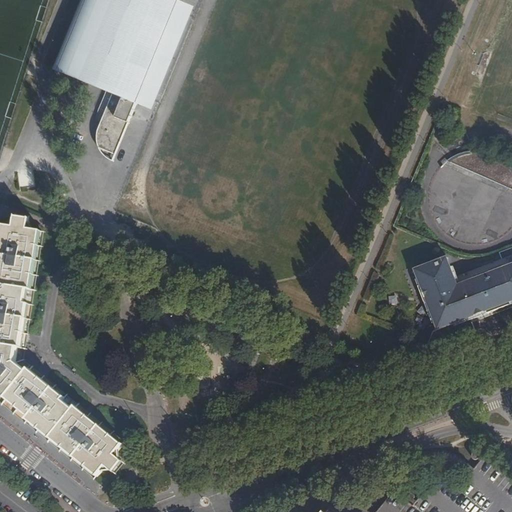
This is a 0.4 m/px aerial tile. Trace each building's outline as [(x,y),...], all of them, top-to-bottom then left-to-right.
[(108,108),(101,123),(100,135),(102,140),(108,148),(115,153),(144,86),(155,91),(186,13),(176,8),(178,0),(88,0),(83,13),(64,60),(110,80),(100,103),(108,108)] [(123,444),(112,436),(76,407),(21,362),(41,232),(27,230),(29,222),(16,220),(14,228),(1,226),(0,228),(0,398),(47,437),(97,477),(105,466),(112,471),(121,460),(114,455),(123,444)] [(428,346),(437,350),(468,338),(471,337),(475,330),(471,320),(486,313),(487,315),(511,305),(511,248),(500,254),(502,260),(455,277),(448,256),(416,270),(422,286),(418,287),(425,305),(428,304),(438,331),(434,332),(428,346)] [(294,367),(277,360),(259,404),(276,411),(294,367)] [(511,511),(511,478),(484,456),(473,470),(458,488),(439,473),(425,490),(413,505),(394,491),(382,506),(376,511),(511,511)]
